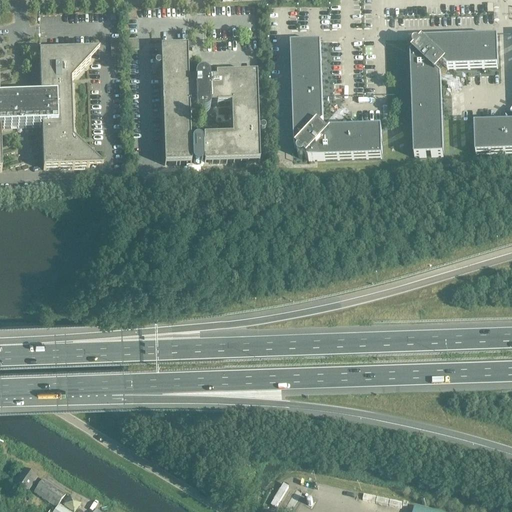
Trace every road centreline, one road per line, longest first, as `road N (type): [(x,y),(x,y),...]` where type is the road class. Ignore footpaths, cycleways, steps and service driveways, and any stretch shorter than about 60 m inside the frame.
road 1 (motorway): [(511,255),(296,314),(0,353)]
road 2 (motorway): [(511,337),(0,355)]
road 3 (motorway): [(123,386),(355,412),(511,451)]
road 4 (motorway): [(123,386),(511,372)]
road 5 (tertiary): [(0,377),(222,511)]
road 6 (unclassified): [(0,6),(127,0)]
road 7 (motorway): [(0,387),(123,386)]
